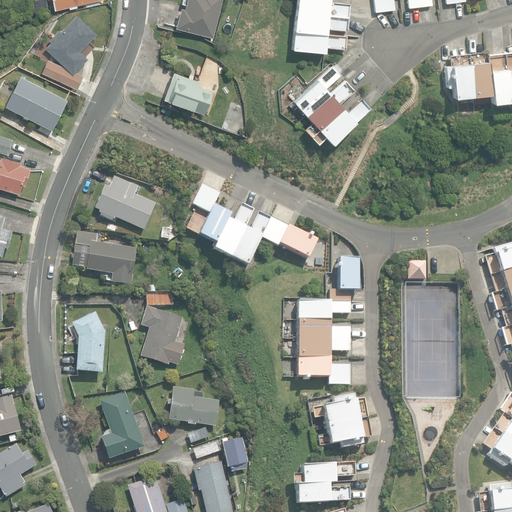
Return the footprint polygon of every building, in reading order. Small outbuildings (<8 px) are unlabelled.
[(51,0),(54,11),(100,0),(51,0)] [(186,0),(184,9),(180,8),(175,28),(212,38),(221,0),(186,0)] [(347,17),(349,4),(328,2),(328,0),(295,0),(294,12),(347,17)] [(372,0),(374,12),(394,10),(392,0),(372,0)] [(419,7),(418,0),(406,0),(408,8),(419,7)] [(346,31),(347,17),(294,12),(292,30),(324,34),(325,28),(346,31)] [(41,73),(76,89),(82,76),(72,74),(87,59),(79,52),(96,34),(76,15),(60,32),(58,30),(48,41),(50,43),(44,49),(63,67),(56,64),(47,60),(41,73)] [(344,49),(346,36),(324,34),(292,30),(291,49),(323,53),(323,47),(344,49)] [(472,96),(490,94),(486,54),(486,52),(467,54),(472,96)] [(491,103),(509,101),(504,52),(486,54),(490,94),(491,103)] [(472,96),(467,54),(448,55),(449,66),(444,66),(446,87),(451,87),(452,98),(472,96)] [(305,116),(329,94),(325,88),(339,75),(332,66),(292,102),(305,116)] [(162,99),(203,114),(212,90),(198,85),(199,82),(171,72),(162,99)] [(4,106),(51,130),(66,100),(19,76),(4,106)] [(308,138),(342,108),(338,104),(353,90),(344,80),(329,94),(305,116),(309,120),(300,129),(308,138)] [(330,144),(370,108),(361,98),(345,112),(342,108),(308,138),(316,147),(325,139),(330,144)] [(0,152),(7,155),(11,139),(0,136),(0,152)] [(0,188),(18,193),(21,184),(24,185),(29,169),(19,166),(20,163),(1,157),(0,159),(0,188)] [(114,218),(143,230),(154,204),(133,195),(137,186),(113,176),(108,188),(103,186),(93,209),(98,211),(97,213),(100,214),(99,215),(111,220),(112,219),(113,219),(114,218)] [(215,244),(227,220),(229,215),(212,206),(218,194),(201,185),(191,205),(208,213),(198,235),(215,244)] [(244,228),(253,210),(240,204),(231,222),(227,220),(215,244),(212,249),(246,266),(261,236),(248,230),(244,228)] [(307,259),(315,241),(257,212),(248,230),(261,236),(307,259)] [(0,258),(1,258),(4,249),(6,250),(11,232),(0,229),(3,219),(0,217),(0,258)] [(168,240),(170,229),(162,227),(160,238),(168,240)] [(130,286),(135,249),(95,243),(96,234),(76,231),(71,265),(86,268),(85,270),(110,274),(109,282),(130,286)] [(511,242),(491,248),(493,254),(483,257),(488,275),(511,268),(511,242)] [(349,291),(357,291),(357,258),(337,258),(337,291),(349,291)] [(406,280),(424,279),(424,261),(406,261),(406,280)] [(493,293),(511,287),(511,268),(488,275),(493,293)] [(499,310),(511,306),(511,287),(493,293),(488,294),(493,312),(499,310)] [(349,314),(349,291),(337,291),(328,290),(328,298),(291,298),(291,320),(328,320),(328,314),(349,314)] [(145,293),(146,306),(172,305),(171,292),(145,293)] [(504,327),(511,324),(511,306),(499,310),(504,327)] [(140,356),(168,365),(169,362),(177,365),(184,345),(174,342),(182,318),(146,307),(140,325),(149,328),(140,356)] [(75,371),(101,373),(104,332),(94,312),(71,324),(78,337),(75,371)] [(348,351),(348,327),(328,327),(328,320),(291,320),(291,358),(295,358),(328,358),(328,351),(348,351)] [(509,344),(511,343),(511,324),(504,327),(499,329),(504,346),(509,344)] [(348,385),(348,365),(328,365),(328,358),(295,358),(295,377),(327,377),(327,385),(348,385)] [(194,424),(215,427),(219,401),(192,397),(193,391),(172,388),(168,420),(187,423),(187,424),(194,425),(194,424)] [(100,437),(107,459),(143,447),(124,392),(99,401),(110,434),(100,437)] [(511,396),(508,394),(497,410),(502,413),(511,419),(511,396)] [(353,400),(352,395),(331,399),(332,404),(311,408),(313,419),(323,417),(325,426),(367,418),(363,398),(353,400)] [(0,436),(20,431),(10,396),(0,398),(0,436)] [(511,441),(511,419),(502,413),(492,428),(511,441)] [(362,444),(361,439),(371,437),(367,418),(325,426),(327,434),(316,436),(318,447),(339,443),(340,449),(362,444)] [(156,432),(161,441),(168,437),(163,428),(156,432)] [(187,434),(190,443),(208,437),(204,428),(187,434)] [(511,465),(511,441),(492,428),(481,444),(489,449),(486,454),(504,466),(507,462),(511,465)] [(246,469),(245,463),(247,463),(241,438),(221,443),(226,468),(229,467),(230,472),(246,469)] [(192,449),(195,459),(218,451),(215,442),(192,449)] [(0,488),(5,497),(25,485),(19,475),(36,465),(27,450),(21,454),(15,444),(0,453),(0,488)] [(200,490),(204,511),(231,511),(232,511),(226,485),(228,485),(227,481),(225,482),(221,461),(192,468),(198,491),(200,490)] [(327,483),(334,483),(334,477),(354,476),(353,462),(301,466),(301,474),(291,475),(291,485),(295,485),(327,483)] [(165,511),(155,477),(127,485),(135,511),(165,511)] [(327,488),(327,483),(295,485),(296,504),(349,501),(348,487),(327,488)] [(511,488),(508,489),(507,484),(486,486),(486,492),(476,493),(478,511),(511,508),(511,488)] [(187,511),(183,499),(165,505),(166,511),(187,511)]
